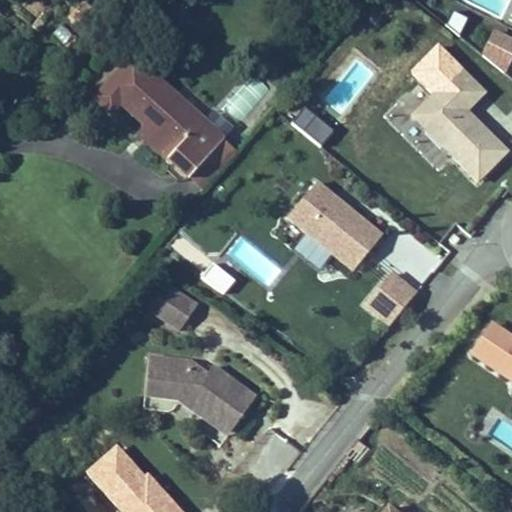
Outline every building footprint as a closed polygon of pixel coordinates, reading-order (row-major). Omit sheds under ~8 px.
[(460,34),(466,18),(452,12),(446,28),(460,34)] [(480,58),(508,70),(511,60),(511,36),(492,29),(480,58)] [(511,152),(469,111),(488,92),(459,64),(408,117),(480,186),(511,152)] [(219,107),(238,124),(271,90),(253,73),(219,107)] [(192,142),(202,132),(147,79),(117,110),(141,134),(171,162),(164,170),(185,190),(213,161),(192,142)] [(171,162),(141,134),(134,141),(164,170),(171,162)] [(317,179),(286,217),(306,234),(292,250),(318,271),(331,256),(352,273),(384,234),(317,179)] [(293,246),(303,233),(285,220),(275,233),(293,246)] [(212,264),(201,279),(224,294),(234,279),(212,264)] [(389,329),(418,292),(388,269),(359,306),(389,329)] [(177,317),(144,291),(125,314),(158,340),(177,317)] [(511,334),(488,321),(466,359),(511,385),(511,334)] [(233,397),(206,375),(197,385),(183,374),(140,371),(137,412),(176,415),(183,407),(199,420),(193,428),(203,437),(208,431),(226,446),(242,426),(222,410),(233,397)] [(242,426),(253,412),(233,397),(222,410),(242,426)] [(176,415),(193,428),(199,420),(183,407),(176,415)] [(203,437),(221,453),(226,446),(208,431),(203,437)]
